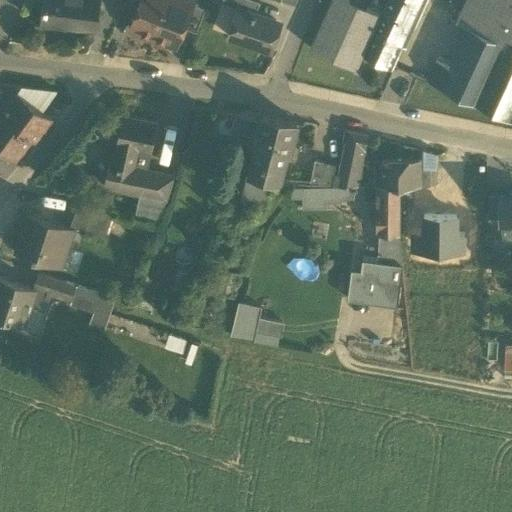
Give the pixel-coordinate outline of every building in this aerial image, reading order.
[(66,25),(96,29),(99,0),(48,0),(45,24),(65,27),(66,25)] [(140,0),(125,0),(124,4),(137,9),(140,0)] [(129,28),(153,37),(167,0),(140,0),(137,9),(129,28)] [(193,3),(184,0),(167,0),(153,37),(176,46),(183,27),(193,3)] [(238,7),(255,13),(259,1),(255,0),(222,0),(221,2),(238,8),(238,7)] [(331,0),(310,48),(355,68),(362,54),(365,56),(383,15),(349,0),(331,0)] [(365,56),(390,67),(400,44),(404,46),(424,0),(390,0),(383,15),(365,56)] [(511,0),(465,0),(455,22),(470,29),(470,28),(476,30),(479,23),(486,26),(483,33),(504,42),(506,37),(511,40),(511,0)] [(183,27),(196,32),(205,8),(193,3),(183,27)] [(229,36),(270,50),(276,33),(272,32),(275,20),(255,13),(238,7),(238,8),(229,36)] [(470,29),(451,69),(442,90),(474,104),(504,42),(483,33),(486,26),(479,23),(476,30),(470,28),(470,29)] [(511,40),(506,37),(504,42),(474,104),(510,121),(511,115),(511,40)] [(426,83),(442,90),(451,69),(435,62),(426,83)] [(16,94),(40,112),(55,92),(21,87),(16,94)] [(16,94),(1,115),(0,116),(31,138),(30,139),(34,141),(50,119),(40,112),(16,94)] [(0,146),(16,158),(30,139),(31,138),(0,116),(1,115),(0,114),(0,146)] [(232,139),(255,144),(261,120),(238,115),(232,139)] [(255,144),(256,145),(288,153),(289,153),(296,123),(262,115),(261,120),(255,144)] [(123,118),(114,164),(114,165),(131,169),(134,148),(150,151),(155,125),(123,118)] [(349,131),(344,155),(363,160),(368,136),(349,131)] [(281,183),(288,153),(256,145),(244,190),(267,195),(271,181),(281,183)] [(146,172),(150,151),(134,148),(131,169),(114,165),(114,164),(109,163),(104,188),(138,194),(144,195),(148,172),(146,172)] [(357,187),(363,160),(344,155),(340,175),(337,187),(355,187),(357,187)] [(375,186),(376,186),(399,187),(429,187),(429,168),(420,167),(420,160),(375,160),(375,186)] [(318,188),(323,164),(314,162),(308,188),(318,188)] [(318,188),(337,187),(340,175),(334,174),(336,167),(323,164),(318,188)] [(144,195),(166,200),(174,177),(148,172),(144,195)] [(399,233),(399,187),(376,186),(376,208),(370,208),(370,217),(377,217),(377,233),(381,233),(399,233)] [(301,197),(301,210),(324,209),(324,203),(340,203),(340,199),(352,198),(355,187),(337,187),(318,188),(308,188),(289,188),(289,197),(301,197)] [(264,207),(267,195),(244,190),(241,201),(264,207)] [(159,223),(166,200),(144,195),(138,194),(134,219),(159,223)] [(486,217),(498,217),(499,195),(487,195),(486,217)] [(511,224),(511,195),(499,195),(498,217),(498,224),(501,224),(511,224)] [(81,230),(104,238),(112,212),(82,202),(73,228),(81,230)] [(18,252),(57,265),(70,227),(31,214),(18,252)] [(424,234),(423,252),(455,252),(456,234),(456,216),(424,215),(424,234)] [(511,239),(511,224),(501,224),(501,240),(511,239)] [(68,269),(81,230),(73,228),(70,227),(57,265),(68,269)] [(379,263),(402,266),(399,233),(381,233),(379,263)] [(423,252),(424,234),(412,234),(412,252),(423,252)] [(350,300),(386,304),(389,282),(400,283),(402,266),(379,263),(365,262),(363,277),(352,276),(350,300)] [(242,274),(221,268),(214,291),(235,298),(242,274)] [(49,295),(62,299),(68,282),(41,273),(36,288),(35,290),(49,295)] [(158,279),(145,274),(137,298),(151,302),(158,279)] [(23,326),(30,306),(35,290),(36,288),(0,275),(0,317),(1,318),(1,319),(23,326)] [(62,299),(72,303),(79,285),(68,281),(68,282),(62,299)] [(386,304),(397,306),(400,283),(389,282),(386,304)] [(97,311),(103,293),(79,285),(72,303),(94,310),(97,311)] [(49,295),(35,290),(30,306),(44,311),(49,295)] [(97,311),(109,315),(115,297),(103,293),(97,311)] [(261,306),(240,301),(230,335),(253,339),(255,331),(258,317),(261,306)] [(190,318),(211,324),(215,310),(195,303),(190,318)] [(105,329),(109,315),(97,311),(94,310),(89,324),(105,329)] [(283,322),(258,317),(255,331),(279,336),(281,336),(283,322)] [(278,344),(279,336),(255,331),(253,339),(278,344)] [(187,340),(168,333),(164,346),(183,352),(187,340)]
